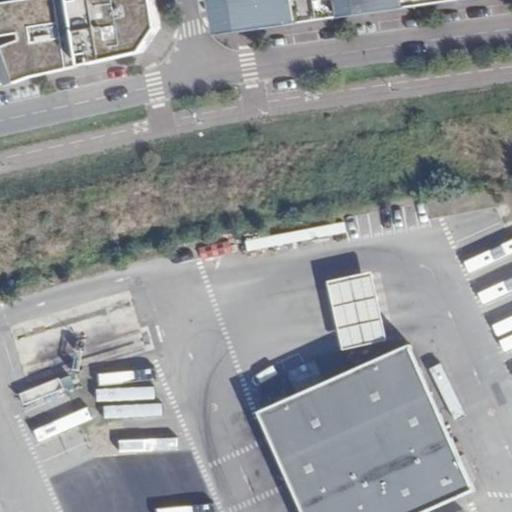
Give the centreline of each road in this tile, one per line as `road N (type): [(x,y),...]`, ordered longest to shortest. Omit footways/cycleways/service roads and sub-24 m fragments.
road 1 (residential): [(200,73),(511,29)]
road 2 (residential): [(0,121),(200,73)]
